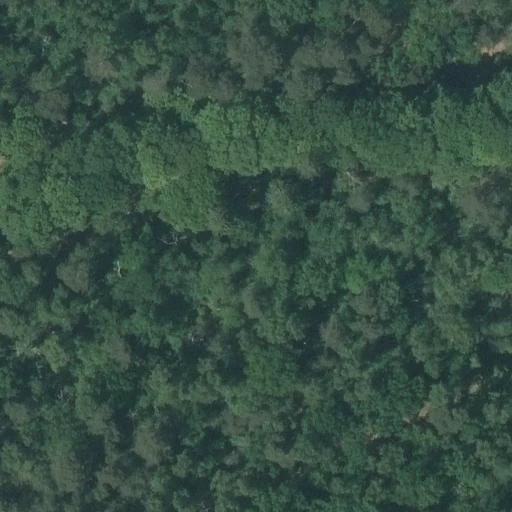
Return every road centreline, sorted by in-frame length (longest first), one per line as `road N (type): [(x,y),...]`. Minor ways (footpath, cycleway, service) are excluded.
road 1 (track): [(0,213),(70,173),(181,135),(270,125),(447,125),(511,103)]
road 2 (track): [(205,511),(511,376)]
